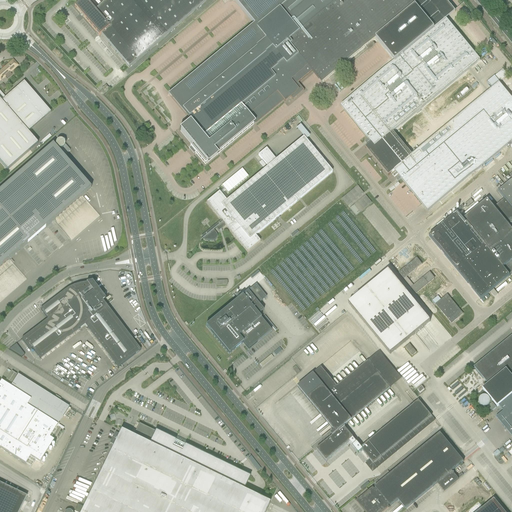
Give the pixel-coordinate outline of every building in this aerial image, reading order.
[(107,0),(95,11),(84,0),(82,0),(74,7),(99,36),(101,35),(129,68),(207,0),(107,0)] [(168,95),(170,94),(192,121),(190,122),(190,121),(183,127),(179,130),(192,146),(190,147),(192,149),(192,150),(192,151),(192,152),(193,152),(194,152),(196,153),(205,164),(283,100),(288,95),(290,97),(299,90),(297,88),(300,86),(298,83),(312,71),(314,73),(322,83),(328,78),(348,61),(363,49),(375,39),(377,42),(391,59),(394,63),(347,101),(347,102),(341,106),(344,109),(375,147),(369,152),(389,175),(394,170),(421,203),(428,211),(511,142),(511,145),(511,147),(511,148),(511,99),(499,84),(412,156),(392,132),(480,60),(439,11),(429,0),(233,0),(254,24),(169,94),(168,95)] [(354,65),(358,62),(357,61),(361,58),(360,57),(352,63),(354,65)] [(0,71),(0,81),(5,77),(7,79),(11,75),(10,73),(18,66),(13,61),(0,71)] [(495,77),(499,83),(507,76),(503,70),(495,77)] [(488,83),(492,88),(499,83),(495,77),(488,83)] [(0,92),(0,162),(7,170),(38,144),(28,133),(50,113),(40,101),(39,102),(36,99),(37,98),(24,82),(5,99),(2,96),(3,95),(0,92)] [(297,128),(306,140),(310,136),(301,125),(297,128)] [(203,238),(203,239),(201,240),(201,241),(204,239),(205,240),(212,241),(214,241),(216,240),(217,239),(217,237),(217,235),(216,233),(214,230),(216,228),(219,231),(220,232),(222,231),(221,229),(225,226),(247,252),(260,242),(255,236),(276,219),(278,220),(276,218),(332,172),(303,137),(276,160),(266,149),(258,155),(268,167),(226,201),(219,192),(206,203),(221,220),(202,236),(203,238)] [(55,145),(55,146),(56,146),(56,147),(56,148),(57,148),(57,149),(58,149),(59,149),(64,156),(70,151),(65,145),(65,144),(64,144),(64,143),(64,142),(63,142),(63,141),(62,141),(61,141),(61,140),(60,140),(59,140),(59,141),(58,141),(57,141),(57,142),(56,142),(56,143),(56,144),(55,144),(55,145)] [(53,145),(0,190),(0,194),(36,236),(91,189),(53,145)] [(457,213),(429,237),(481,300),(510,276),(511,273),(511,179),(509,182),(508,183),(498,191),(507,203),(504,205),(500,209),(497,211),(487,200),(475,209),(474,211),(463,220),(457,213)] [(358,185),(342,198),(356,216),(372,203),(358,185)] [(0,194),(0,267),(36,236),(0,194)] [(282,287),(302,312),(346,276),(347,268),(354,269),(345,258),(349,227),(336,225),(340,228),(334,239),(323,238),(313,246),(315,248),(308,248),(308,247),(305,246),(309,250),(305,253),(305,250),(301,250),(301,251),(305,253),(301,257),(299,254),(298,262),(295,264),(299,268),(292,267),(290,279),(287,277),(282,287)] [(89,258),(104,254),(102,250),(99,251),(98,249),(91,251),(89,245),(86,246),(89,258)] [(399,273),(404,279),(422,264),(417,258),(399,273)] [(388,271),(348,304),(390,355),(415,334),(423,328),(430,322),(388,271)] [(429,273),(411,288),(416,294),(434,279),(429,273)] [(75,288),(73,286),(70,288),(67,290),(64,292),(40,310),(48,320),(21,339),(30,350),(32,349),(40,359),(85,325),(117,368),(140,350),(103,301),(105,299),(102,301),(101,299),(99,295),(98,295),(89,283),(79,285),(75,288)] [(263,311),(257,303),(260,300),(262,301),(266,298),(256,285),(205,326),(229,355),(243,343),(248,350),(271,331),(258,316),(263,311)] [(447,295),(441,300),(435,305),(451,324),(463,314),(447,295)] [(511,335),(474,367),(480,374),(488,384),(482,389),(497,407),(498,406),(503,411),(496,417),(511,436),(511,335)] [(9,350),(21,358),(24,355),(16,344),(9,350)] [(412,356),(416,353),(409,344),(405,348),(412,356)] [(338,369),(347,368),(346,360),(342,361),(342,359),(339,359),(338,354),(334,355),(336,368),(337,373),(339,373),(338,369)] [(390,388),(377,373),(368,361),(337,387),(321,367),(297,387),(334,431),(330,434),(332,436),(316,449),(326,461),(353,438),(344,427),(390,388)] [(6,380),(11,383),(16,375),(12,372),(6,380)] [(65,384),(46,374),(45,376),(47,377),(45,380),(62,389),(65,384)] [(0,448),(25,465),(30,457),(35,460),(39,463),(54,441),(49,438),(55,429),(57,425),(54,423),(35,411),(27,406),(31,400),(10,387),(1,381),(0,382),(0,448)] [(492,403),(487,407),(491,412),(496,408),(492,403)] [(410,407),(360,448),(370,460),(373,464),(381,458),(431,416),(425,408),(417,414),(410,407)] [(265,511),(270,503),(249,493),(243,490),(247,483),(250,477),(185,445),(184,446),(182,445),(183,445),(183,444),(182,444),(182,443),(181,443),(180,443),(180,444),(175,442),(175,441),(155,431),(155,432),(151,430),(139,424),(137,428),(133,436),(130,435),(121,430),(83,508),(78,505),(74,511),(265,511)] [(405,510),(437,484),(444,491),(458,479),(452,471),(463,462),(440,433),(374,487),(375,488),(373,490),(373,489),(356,502),(364,511),(383,511),(388,508),(388,507),(389,505),(390,507),(398,500),(405,510)] [(0,511),(18,511),(22,505),(25,506),(26,502),(24,501),(26,496),(0,483),(0,511)] [(504,511),(494,499),(478,511),(504,511)]
